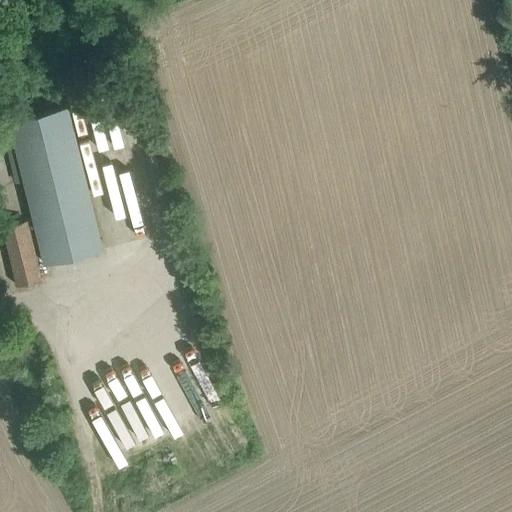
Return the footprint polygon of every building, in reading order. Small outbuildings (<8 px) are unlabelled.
[(100,248),(71,126),(66,107),(9,121),(43,262),(100,248)] [(140,145),(129,146),(136,200),(147,199),(140,145)] [(31,212),(22,180),(5,185),(13,217),(31,212)] [(0,286),(41,276),(27,219),(0,225),(0,286)] [(164,361),(153,366),(171,404),(181,400),(164,361)] [(114,369),(130,397),(139,391),(123,364),(114,369)] [(112,376),(103,380),(113,401),(122,397),(112,376)] [(131,442),(157,430),(141,396),(129,402),(127,398),(113,404),(115,410),(103,416),(125,461),(137,456),(131,442)] [(207,470),(220,462),(193,418),(181,425),(207,470)]
